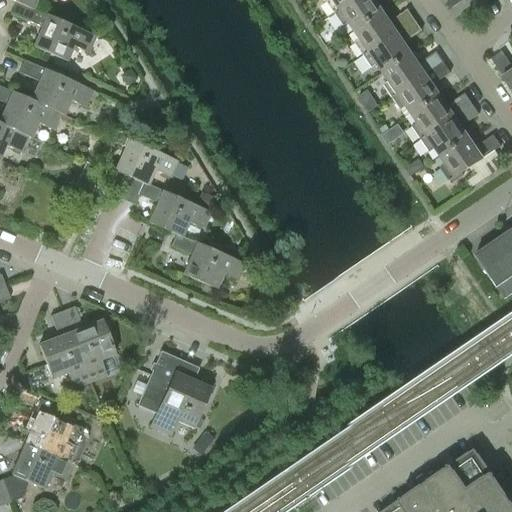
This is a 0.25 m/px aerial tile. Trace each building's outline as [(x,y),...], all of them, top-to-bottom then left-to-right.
[(31,11),(31,9),(35,0),(47,0),(55,3),(56,0),(6,0),(14,3),(31,11)] [(327,0),(325,2),(334,14),(354,0),(327,0)] [(348,24),(353,32),(382,12),(375,1),(377,0),(354,0),(334,14),(343,27),(348,24)] [(445,0),(452,8),(464,0),(445,0)] [(32,47),(65,62),(71,47),(89,55),(96,38),(31,9),(31,11),(14,3),(9,14),(40,28),(32,47)] [(354,43),(363,56),(414,21),(407,10),(390,22),(382,12),(353,32),(359,40),(354,43)] [(376,65),(382,74),(411,54),(404,43),(421,31),(414,21),(363,56),(371,69),(376,65)] [(511,68),(501,52),(490,60),(511,91),(511,68)] [(383,85),(391,98),(443,63),(436,53),(418,64),(411,54),(382,74),(388,82),(383,85)] [(38,82),(30,101),(61,115),(61,116),(62,116),(69,101),(86,109),(94,92),(23,61),(17,73),(38,82)] [(406,119),(410,115),(440,95),(432,85),(450,73),(443,63),(391,98),(406,119)] [(0,124),(29,138),(30,139),(37,123),(54,131),(61,116),(61,115),(30,101),(0,87),(0,102),(6,105),(0,117),(0,124)] [(411,127),(420,139),(471,104),(464,94),(447,106),(440,95),(410,115),(416,124),(411,127)] [(434,149),(439,157),(468,137),(461,127),(478,115),(471,104),(420,139),(429,152),(434,149)] [(0,156),(4,146),(22,154),(29,138),(0,124),(0,156)] [(118,174),(108,195),(120,200),(130,179),(146,186),(147,185),(153,171),(170,179),(178,162),(159,154),(165,139),(147,131),(140,146),(127,140),(113,172),(118,174)] [(475,148),(468,137),(439,157),(445,165),(440,169),(449,182),(500,147),(492,136),(475,148)] [(147,224),(174,235),(180,238),(181,237),(187,223),(204,231),(212,214),(147,185),(146,186),(130,179),(120,200),(132,206),(137,196),(156,204),(147,224)] [(511,229),(474,255),(496,288),(504,299),(504,300),(511,294),(511,229)] [(180,238),(174,235),(169,247),(190,256),(182,275),(214,290),(221,275),(238,282),(246,266),(181,237),(180,238)] [(4,287),(0,288),(0,302),(9,299),(4,287)] [(73,308),(61,312),(89,385),(106,378),(99,360),(114,354),(101,321),(81,328),(73,308)] [(73,391),(89,385),(61,312),(49,317),(57,338),(38,346),(51,379),(66,373),(73,391)] [(186,379),(192,366),(160,352),(136,406),(155,415),(150,427),(169,435),(175,423),(190,430),(208,389),(186,379)] [(37,414),(24,444),(74,466),(86,440),(86,438),(86,436),(85,434),(83,433),(56,421),(61,410),(39,400),(34,412),(37,414)] [(204,433),(202,437),(202,442),(206,446),(212,440),(204,433)] [(11,476),(0,481),(9,503),(20,499),(27,483),(43,490),(50,475),(67,482),(74,466),(24,444),(10,475),(12,476),(11,476)] [(511,511),(511,492),(507,496),(494,479),(490,473),(478,455),(477,455),(474,450),(469,454),(468,453),(450,465),(451,466),(445,470),(444,469),(427,482),(421,486),(403,498),(403,499),(397,503),(397,502),(382,511),(511,511)] [(0,506),(9,503),(0,481),(0,480),(0,506)]
